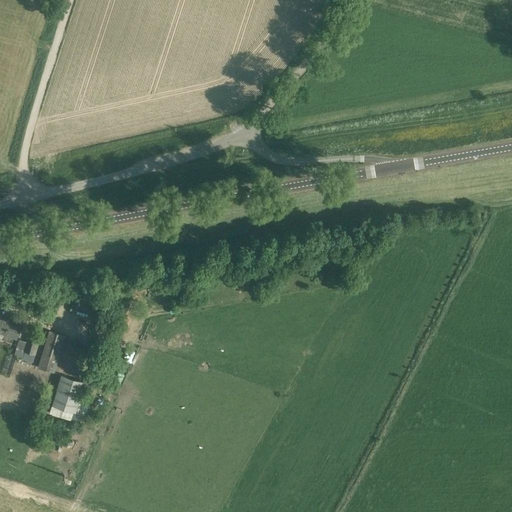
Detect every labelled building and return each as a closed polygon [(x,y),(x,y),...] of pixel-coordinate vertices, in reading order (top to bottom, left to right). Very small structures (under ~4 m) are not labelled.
[(169,273),(169,286),(181,285),(181,272),(169,273)] [(140,284),(153,286),(155,278),(141,276),(140,284)] [(4,335),(17,340),(22,323),(8,319),(7,321),(0,318),(0,337),(1,338),(3,337),(4,335)] [(66,336),(49,330),(38,368),(54,373),(66,336)] [(14,354),(23,357),(24,351),(35,355),(40,338),(28,334),(26,341),(19,339),(14,354)] [(50,410),(73,418),(75,412),(76,412),(76,413),(86,416),(92,395),(82,392),(85,382),(61,374),(52,405),(50,410)]
